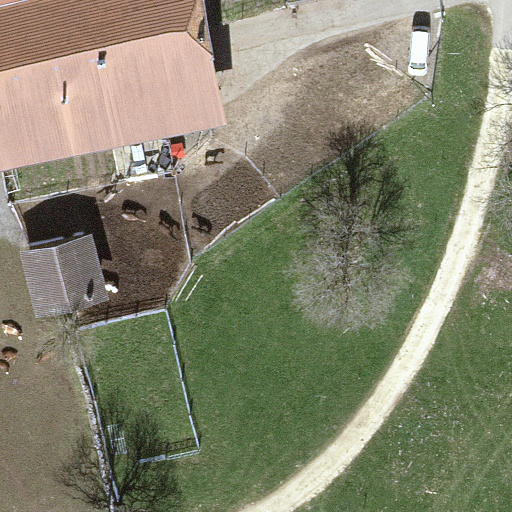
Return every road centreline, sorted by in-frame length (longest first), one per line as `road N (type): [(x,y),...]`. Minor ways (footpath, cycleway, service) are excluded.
road 1 (track): [(492,138),(453,265),(381,404),(310,479),(260,511)]
road 2 (track): [(492,138),(510,0)]
